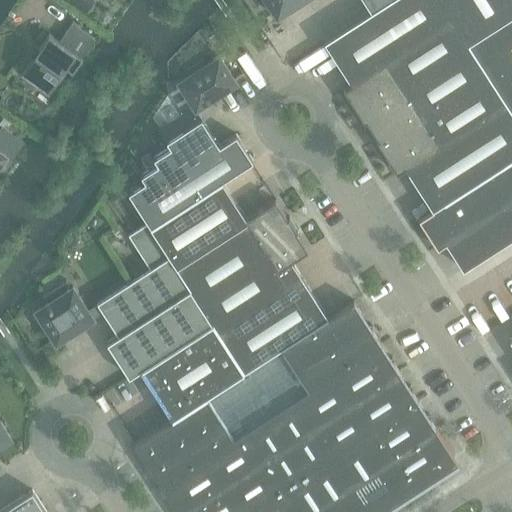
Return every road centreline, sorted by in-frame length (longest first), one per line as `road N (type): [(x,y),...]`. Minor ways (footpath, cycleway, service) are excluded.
road 1 (unclassified): [(321,151),(511,445)]
road 2 (unclassified): [(95,468),(66,474),(48,463),(40,438),(52,413),(75,405),(96,412),(109,435),(107,453)]
road 3 (unclassified): [(321,151),(294,156),(276,145),(270,109),(302,88),(323,95),(336,117)]
